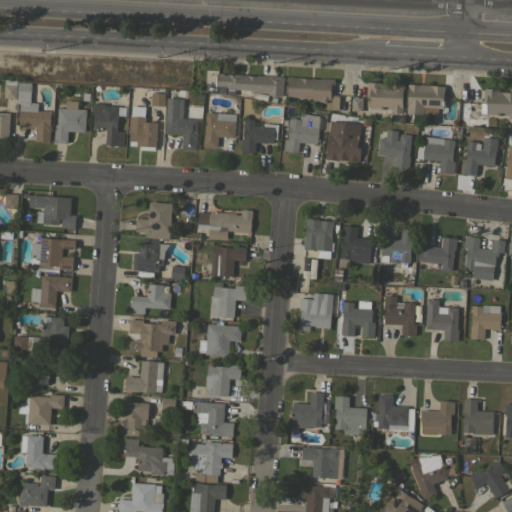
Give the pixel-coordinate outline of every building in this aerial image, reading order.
[(283,95),(268,95),(268,93),(250,92),(250,89),(235,89),(235,95),(225,94),(225,93),(215,92),(216,87),(214,84),(214,76),(216,77),(216,73),(247,74),(247,75),(257,75),(283,76),(283,95)] [(334,95),(339,95),(338,110),(330,109),(331,101),(319,101),(319,100),(312,100),(313,98),(296,97),(296,96),(287,96),(287,82),(286,82),(287,76),(292,77),(315,78),(315,79),(320,79),(320,78),(325,79),(325,78),(330,78),(329,79),(334,79),(334,95)] [(4,79),(16,80),(16,84),(16,98),(3,97),(4,79)] [(19,111),(20,103),(16,103),(17,82),(31,82),(30,102),(37,103),(37,110),(50,111),(49,125),(50,125),(49,141),(35,140),(35,126),(18,125),(19,111)] [(366,82),(392,83),(392,82),(404,83),(403,87),(402,109),(402,113),(390,112),(390,108),(368,107),(369,97),(366,97),(366,82)] [(444,85),(444,88),(443,108),(438,107),(437,114),(406,113),(407,84),(444,85)] [(485,114),(485,113),(480,113),(480,102),(483,102),(484,88),(498,88),(498,91),(509,91),(509,89),(511,89),(511,118),(507,118),(507,115),(485,114)] [(164,106),(151,105),(151,92),(164,93),(164,106)] [(123,145),(105,144),(106,128),(93,128),(94,114),(92,114),(92,102),(104,103),(104,105),(118,106),(117,114),(116,128),(117,128),(116,130),(123,131),(123,145)] [(156,147),(135,145),(136,141),(129,140),(129,128),(129,115),(131,116),(131,105),(145,106),(144,116),(146,116),(145,121),(157,122),(156,147)] [(84,131),(67,130),(66,143),(53,142),(54,124),(57,124),(57,107),(86,109),(84,131)] [(196,150),(181,149),(182,134),(165,133),(165,117),(171,118),(172,110),(183,110),(183,118),(197,119),(196,150)] [(8,138),(0,138),(0,111),(9,112),(8,138)] [(217,113),(217,112),(236,114),(234,137),(218,136),(217,147),(202,146),(205,112),(217,113)] [(316,144),(299,142),(298,152),(283,150),(284,139),(288,139),(289,126),(288,126),(289,118),(299,119),(300,113),(319,116),(316,144)] [(241,140),(243,140),(244,119),(254,120),(254,125),(263,126),(263,123),(277,124),(277,132),(273,132),(273,142),(255,141),(255,152),(240,151),(241,140)] [(360,124),(359,135),(358,135),(357,147),(360,147),(359,161),(338,159),(338,160),(325,159),(328,130),(329,130),(330,121),(360,124)] [(385,138),(386,129),(397,130),(396,139),(399,140),(400,133),(411,135),(408,156),(410,156),(408,168),(394,166),(395,156),(377,154),(379,138),(385,138)] [(416,158),(417,142),(424,142),(425,136),(454,139),(453,148),(451,161),(454,161),(453,172),(439,171),(440,161),(416,158)] [(493,165),(477,164),(476,175),(463,173),(464,162),(465,163),(466,148),(465,148),(466,140),(477,141),(477,144),(480,144),(480,148),(481,148),(482,138),(496,139),(493,165)] [(511,144),(507,144),(503,179),(511,179),(511,144)] [(17,208),(4,208),(4,193),(18,194),(17,208)] [(71,197),(69,215),(75,215),(74,228),(61,227),(61,218),(59,218),(58,224),(42,223),(42,222),(36,221),(36,210),(43,211),(43,207),(28,206),(29,194),(71,197)] [(146,237),(147,232),(134,231),(136,218),(147,219),(149,201),(172,203),(169,239),(146,237)] [(208,229),(197,228),(198,211),(210,212),(236,213),(236,215),(240,215),(241,209),(252,210),(251,218),(250,232),(227,230),(226,239),(208,238),(208,229)] [(305,224),(305,219),(333,221),(333,227),(332,227),(331,238),(332,238),(331,251),(303,248),(303,236),(304,236),(305,224)] [(357,226),(356,237),(371,239),(368,263),(348,261),(348,259),(339,258),(340,249),(341,249),(342,238),(341,238),(343,225),(357,226)] [(401,228),(412,230),(409,254),(410,254),(409,262),(398,261),(398,263),(387,261),(388,254),(387,254),(386,260),(377,259),(376,264),(373,264),(376,240),(381,241),(382,236),(400,239),(401,228)] [(417,260),(418,252),(421,253),(422,245),(440,247),(442,236),(456,238),(455,250),(454,250),(451,271),(440,270),(441,263),(417,260)] [(464,269),(466,248),(463,248),(465,236),(479,237),(478,248),(491,249),(492,239),(504,240),(503,252),(498,252),(498,256),(495,255),(494,266),(493,273),(492,273),(492,280),(471,278),(472,270),(464,269)] [(75,239),(74,248),(62,248),(61,256),(73,256),(72,270),(58,269),(58,272),(30,270),(31,258),(30,257),(31,242),(39,243),(40,237),(75,239)] [(132,270),(133,252),(139,253),(139,242),(148,242),(148,238),(158,239),(157,243),(160,244),(158,271),(132,270)] [(244,260),(234,259),(232,276),(217,275),(210,275),(211,262),(210,262),(211,255),(212,255),(212,245),(220,245),(220,246),(232,247),(232,242),(238,243),(237,247),(245,247),(244,260)] [(315,278),(301,277),(302,270),(303,270),(304,257),(310,258),(316,259),(315,278)] [(184,266),(183,279),(171,278),(171,265),(184,266)] [(72,277),(71,291),(56,290),(55,308),(39,306),(39,301),(30,301),(30,287),(40,288),(41,275),(72,277)] [(211,315),(212,297),(214,281),(222,282),(222,287),(234,288),(234,285),(246,286),(245,300),(235,299),(233,317),(211,315)] [(170,293),(169,308),(144,307),(144,314),(129,313),(131,295),(146,296),(147,283),(163,284),(162,292),(169,292),(170,293)] [(312,292),(332,294),(329,328),(314,327),(314,325),(309,325),(309,330),(298,330),(299,322),(300,322),(300,309),(299,309),(299,298),(312,299),(312,292)] [(383,323),(384,308),(383,308),(384,295),(396,296),(396,301),(414,302),(414,310),(413,310),(413,323),(416,324),(415,335),(400,335),(401,325),(383,323)] [(426,298),(438,299),(438,306),(458,307),(457,328),(458,329),(457,340),(443,340),(444,329),(425,328),(426,298)] [(358,308),(358,300),(368,301),(367,308),(371,308),(371,322),(374,322),(373,337),(361,336),(361,324),(354,324),(354,335),(340,334),(341,321),(342,321),(343,309),(342,309),(342,301),(353,302),(353,308),(358,308)] [(484,328),(484,339),(469,338),(470,325),(471,325),(471,313),(470,313),(471,305),(481,306),(482,304),(499,305),(499,312),(500,312),(499,329),(484,328)] [(40,349),(13,347),(13,335),(41,337),(41,327),(49,327),(50,317),(63,318),(63,325),(68,326),(67,346),(41,344),(40,349)] [(175,320),(174,334),(168,333),(167,344),(161,344),(161,351),(156,350),(156,357),(139,356),(140,350),(128,349),(129,347),(128,346),(128,343),(129,343),(129,340),(139,340),(140,332),(128,331),(129,318),(142,319),(142,322),(158,323),(161,323),(161,319),(175,320)] [(241,326),(240,341),(228,340),(227,356),(204,354),(204,352),(197,351),(198,339),(205,339),(206,324),(241,326)] [(48,384),(25,382),(25,373),(24,373),(24,369),(26,369),(26,359),(55,361),(55,354),(66,355),(65,372),(49,371),(48,384)] [(139,377),(141,360),(156,361),(163,362),(161,392),(154,391),(154,392),(140,391),(124,390),(125,376),(139,377)] [(205,394),(206,374),(207,374),(208,364),(214,365),(214,366),(228,367),(228,363),(240,364),(239,379),(229,378),(228,395),(205,394)] [(29,389),(50,391),(50,394),(63,395),(62,408),(50,407),(49,424),(27,423),(29,389)] [(323,393),(322,406),(321,406),(320,418),(321,419),(320,427),(311,426),(311,428),(290,426),(291,418),(292,408),(295,409),(295,402),(309,403),(310,392),(323,393)] [(392,405),(408,406),(408,408),(414,408),(413,431),(406,430),(406,429),(377,428),(377,426),(372,426),(372,420),(377,420),(378,394),(392,394),(392,405)] [(366,407),(365,427),(364,427),(364,429),(361,429),(361,434),(343,433),(343,428),(334,428),(334,420),(335,420),(335,408),(333,408),(334,396),(349,396),(348,407),(366,407)] [(174,411),(161,410),(162,397),(174,398),(174,411)] [(492,411),(491,434),(462,433),(462,424),(463,424),(463,412),(462,412),(463,398),(480,399),(480,401),(477,401),(476,410),(492,411)] [(439,410),(439,400),(454,401),(453,414),(450,414),(449,425),(450,425),(450,434),(419,433),(419,426),(420,426),(421,410),(439,410)] [(140,418),(139,428),(126,428),(127,416),(122,416),(122,401),(148,402),(147,419),(140,418)] [(224,403),(223,422),(233,422),(232,436),(220,435),(220,434),(199,433),(200,422),(206,423),(207,413),(192,411),(193,401),(224,403)] [(511,404),(504,404),(503,438),(511,438),(511,404)] [(24,466),(25,451),(20,451),(21,435),(27,436),(27,434),(43,436),(41,453),(56,454),(55,469),(24,466)] [(162,447),(161,456),(173,457),(172,475),(149,474),(150,470),(137,470),(138,457),(122,456),(123,437),(137,438),(137,446),(162,447)] [(232,443),(231,457),(220,456),(220,462),(222,462),(222,468),(219,467),(219,475),(217,475),(216,482),(182,479),(182,473),(194,474),(194,472),(194,466),(187,465),(188,452),(190,452),(191,442),(205,444),(205,441),(232,443)] [(327,477),(311,476),(312,460),(301,459),(302,446),(315,447),(315,448),(327,448),(327,447),(335,448),(335,457),(338,458),(336,478),(327,477)] [(419,463),(417,457),(439,454),(447,478),(432,483),(436,494),(423,498),(411,466),(413,465),(419,463)] [(509,489),(494,498),(485,482),(476,488),(469,475),(480,469),(481,471),(491,465),(498,460),(504,470),(499,473),(509,489)] [(19,503),(18,503),(18,494),(20,494),(20,482),(37,483),(37,485),(39,486),(40,475),(54,476),(54,489),(47,488),(45,506),(19,504),(19,503)] [(154,484),(154,485),(160,485),(160,492),(162,493),(162,503),(162,511),(143,511),(135,510),(135,511),(118,511),(119,499),(131,499),(132,482),(154,484)] [(190,491),(192,491),(193,482),(201,482),(201,483),(214,484),(225,485),(224,499),(214,498),(213,511),(201,511),(189,511),(190,491)] [(304,511),(305,498),(295,497),(296,482),(308,483),(308,485),(329,486),(328,497),(329,497),(327,511),(304,511)] [(386,497),(390,493),(385,489),(389,483),(394,487),(395,485),(401,489),(401,490),(411,498),(412,497),(422,504),(416,511),(410,511),(406,509),(403,511),(380,511),(377,510),(386,497)] [(511,510),(508,511),(506,511),(501,501),(511,495),(511,510)]
